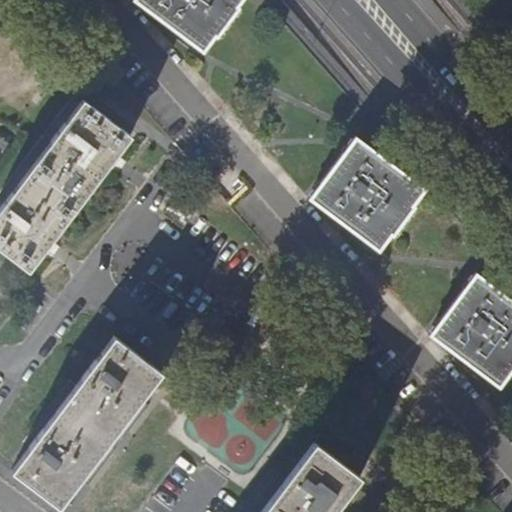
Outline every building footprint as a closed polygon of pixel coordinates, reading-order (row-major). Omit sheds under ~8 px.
[(135,0),(205,51),(215,37),(217,39),(240,7),(238,5),(241,0),(135,0)] [(0,247),(27,268),(41,250),(50,238),(106,165),(116,152),(130,133),(83,97),(0,204),(0,247)] [(395,171),(388,166),(380,160),(382,155),(354,135),(308,198),(379,250),(391,234),(393,235),(412,206),(411,205),(423,186),(398,168),(395,171)] [(391,163),(388,166),(395,171),(398,168),(391,163)] [(193,213),(175,199),(162,215),(182,229),(193,213)] [(511,303),(508,300),(498,293),(500,289),(473,269),(429,332),(499,385),(511,368),(511,303)] [(161,371),(113,334),(11,468),(58,507),(79,479),(123,421),(132,408),(161,371)] [(259,511),(326,511),(339,495),(354,473),(313,441),(259,511)]
